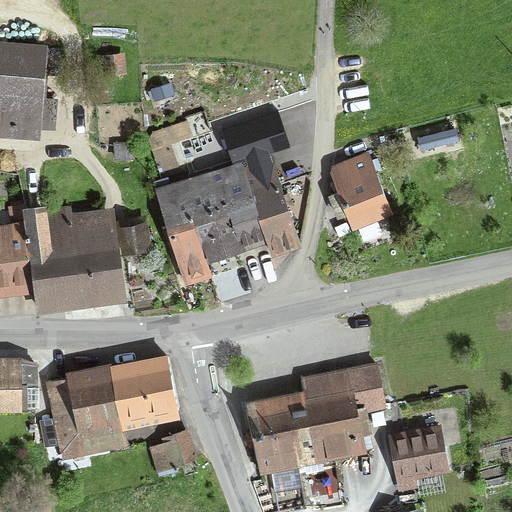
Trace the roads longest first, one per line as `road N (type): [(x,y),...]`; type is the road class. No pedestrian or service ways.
road 1 (tertiary): [(511,261),(183,329)]
road 2 (track): [(303,303),(322,152),(326,0)]
road 3 (tertiary): [(244,511),(183,329)]
road 4 (tertiary): [(183,329),(0,330)]
